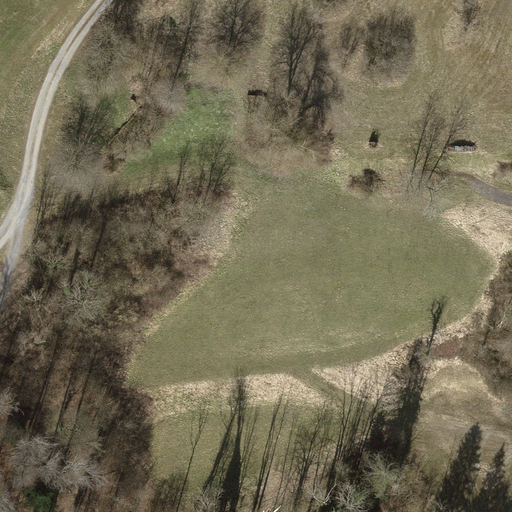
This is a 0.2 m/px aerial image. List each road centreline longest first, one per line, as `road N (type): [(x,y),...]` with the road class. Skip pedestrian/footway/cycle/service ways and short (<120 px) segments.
road 1 (track): [(114,0),(58,71),(45,107),(0,322)]
road 2 (track): [(331,397),(511,448)]
